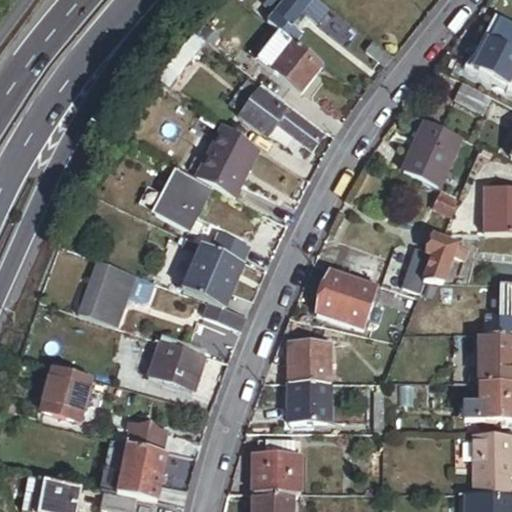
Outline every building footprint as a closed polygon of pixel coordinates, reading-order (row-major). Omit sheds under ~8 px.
[(289,36),(314,4),(309,0),(271,0),(271,1),(283,10),(272,24),(289,36)] [(260,14),(272,24),(283,10),(271,1),(260,14)] [(279,43),(292,53),(299,44),(289,36),(272,24),(265,33),(279,43)] [(501,91),(505,93),(511,80),(511,30),(501,25),(488,49),(473,76),(493,87),(501,91)] [(257,71),(270,81),(292,53),(279,43),(257,71)] [(464,71),(473,76),(488,49),(479,44),(464,71)] [(384,77),(393,67),(375,52),(366,62),(384,77)] [(300,105),(322,77),(292,53),(270,81),(300,105)] [(449,104),(477,118),(485,102),(457,87),(449,104)] [(491,92),(498,96),(501,91),(493,87),(491,92)] [(280,108),(256,90),(231,124),(261,146),(272,130),(283,115),(278,111),(280,108)] [(312,160),(324,144),(283,115),(272,130),(312,160)] [(403,181),(436,196),(460,143),(426,129),(403,181)] [(203,193),(230,207),(258,160),(221,135),(204,166),(193,161),(186,175),(195,180),(191,187),(203,193)] [(191,187),(195,180),(186,175),(180,172),(176,180),(191,187)] [(181,236),(187,224),(203,193),(191,187),(176,180),(171,178),(150,221),(181,236)] [(484,242),(511,242),(511,194),(485,193),(484,242)] [(433,218),(451,226),(459,206),(441,199),(433,218)] [(180,238),(189,243),(196,229),(187,224),(181,236),(180,238)] [(214,240),(207,256),(240,270),(247,255),(214,240)] [(418,306),(424,292),(440,292),(450,263),(462,267),(466,254),(431,242),(424,259),(430,261),(416,302),(412,300),(411,304),(418,306)] [(182,255),(199,262),(203,254),(186,247),(182,255)] [(182,301),(222,318),(242,271),(240,270),(207,256),(203,254),(199,262),(182,301)] [(416,302),(430,261),(424,259),(415,256),(401,297),(412,300),(416,302)] [(112,331),(119,310),(135,316),(140,313),(148,291),(120,280),(119,281),(97,274),(81,320),(112,331)] [(316,308),(321,310),(329,282),(324,281),(316,308)] [(316,325),(360,338),(373,295),(329,282),(321,310),(316,325)] [(499,328),(511,327),(511,292),(500,292),(499,322),(499,328)] [(437,299),(424,293),(417,310),(430,315),(437,299)] [(240,342),(245,327),(207,313),(202,328),(240,342)] [(110,337),(112,331),(81,320),(79,326),(110,337)] [(499,322),(485,322),(485,342),(499,343),(499,328),(499,322)] [(511,342),(511,327),(499,328),(499,343),(511,342)] [(322,346),(337,346),(336,340),(322,336),(322,346)] [(480,393),(511,393),(511,342),(499,343),(485,342),(481,342),(480,393)] [(289,393),(330,393),(330,353),(289,352),(289,393)] [(192,402),(203,365),(165,353),(154,390),(192,402)] [(41,422),(78,432),(89,389),(52,379),(45,407),(41,419),(41,422)] [(289,432),(330,432),(330,393),(289,393),(289,432)] [(505,430),(511,429),(511,393),(480,393),(479,413),(479,429),(498,429),(505,430)] [(373,443),(382,443),(383,402),(374,402),(373,443)] [(36,418),(41,419),(45,407),(39,405),(36,418)] [(461,429),(479,429),(479,413),(461,413),(461,429)] [(128,433),(124,454),(128,455),(163,462),(167,441),(128,433)] [(505,489),(511,488),(511,443),(470,444),(470,505),(505,505),(505,489)] [(257,466),(302,467),(302,449),(257,449),(257,466)] [(150,511),(158,511),(163,490),(164,483),(168,463),(163,462),(128,455),(118,505),(141,510),(150,511)] [(292,504),(302,504),(302,467),(257,466),(254,466),(253,504),(292,504)] [(24,511),(35,511),(39,492),(29,490),(24,511)] [(35,511),(78,511),(79,511),(81,499),(39,492),(35,511)] [(79,511),(84,511),(92,511),(95,502),(81,499),(79,511)] [(105,511),(140,511),(141,510),(118,505),(108,503),(105,511)]
